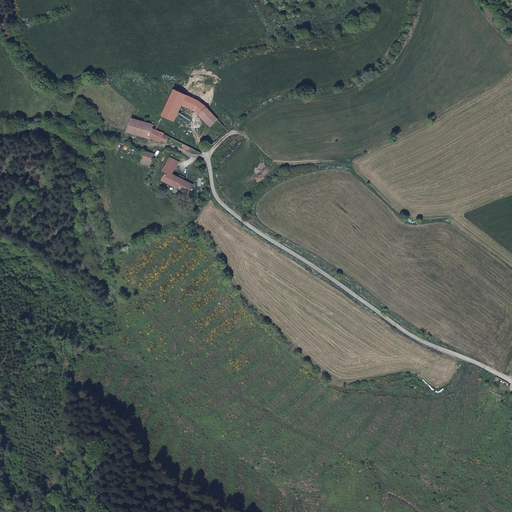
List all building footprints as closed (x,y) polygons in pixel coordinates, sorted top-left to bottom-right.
[(186,95),(174,89),(161,115),(173,121),(176,116),(181,104),(186,95)] [(201,102),(186,95),(181,104),(194,110),(209,126),(217,119),(201,102)] [(166,141),(169,136),(155,129),(152,128),(153,125),(131,117),(127,131),(149,138),(150,135),(159,141),(160,141),(161,139),(166,141)] [(145,151),(140,163),(149,166),(151,161),(153,153),(145,151)] [(176,164),(170,161),(167,160),(163,169),(166,171),(168,172),(168,171),(171,173),(176,164)] [(168,172),(166,171),(163,179),(171,183),(171,184),(179,189),(184,180),(183,179),(179,177),(175,175),(175,176),(171,173),(168,171),(168,172)] [(192,185),(184,180),(179,189),(188,194),(192,185)]
